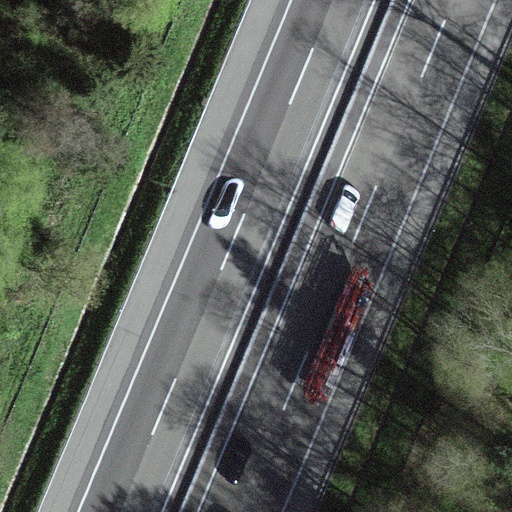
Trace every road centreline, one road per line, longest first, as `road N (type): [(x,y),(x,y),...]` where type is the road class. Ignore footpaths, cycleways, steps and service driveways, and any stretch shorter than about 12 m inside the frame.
road 1 (motorway): [(332,0),(119,511)]
road 2 (motorway): [(240,511),(452,0)]
